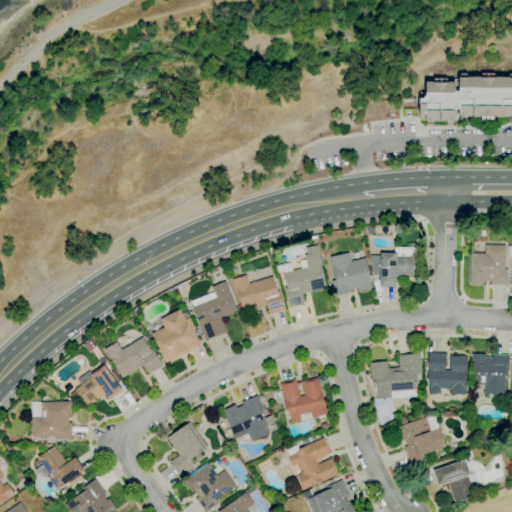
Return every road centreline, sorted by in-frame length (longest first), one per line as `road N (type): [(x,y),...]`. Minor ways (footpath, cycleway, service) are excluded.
road 1 (residential): [(511,323),(395,322),(247,359),(206,379),(114,441),(162,511)]
road 2 (secondary): [(0,381),(99,293),(189,244),(263,214),(337,199)]
road 3 (residential): [(335,335),(364,437),(404,511)]
road 4 (residential): [(443,190),(443,318)]
